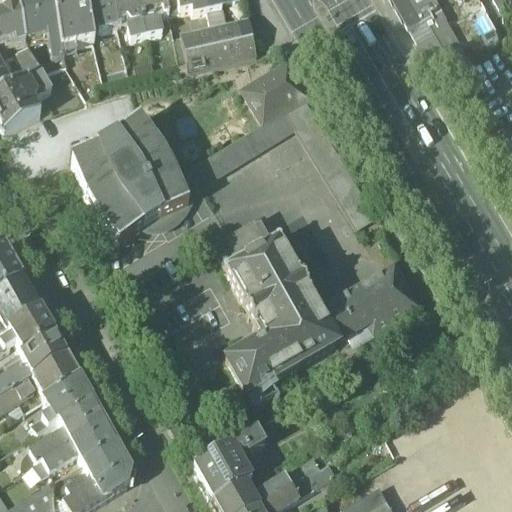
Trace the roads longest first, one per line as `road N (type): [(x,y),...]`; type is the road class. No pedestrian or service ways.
road 1 (primary): [(290,0),(511,368)]
road 2 (residential): [(0,196),(171,493)]
road 3 (primary): [(511,276),(344,0)]
